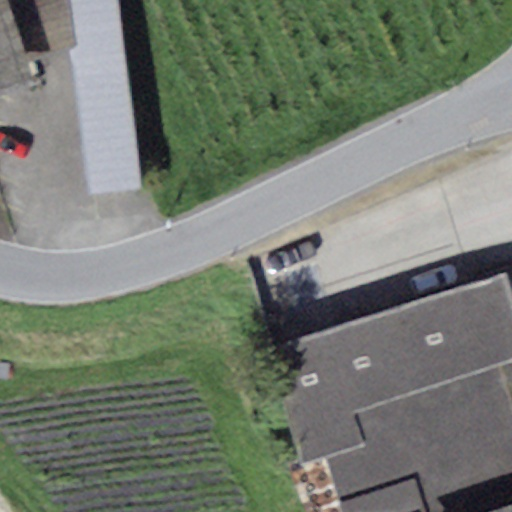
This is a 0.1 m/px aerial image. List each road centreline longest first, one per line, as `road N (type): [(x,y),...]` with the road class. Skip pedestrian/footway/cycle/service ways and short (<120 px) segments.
road 1 (unclassified): [(511,102),(134,269),(41,280),(0,271)]
road 2 (unknown): [(83,279),(46,57)]
